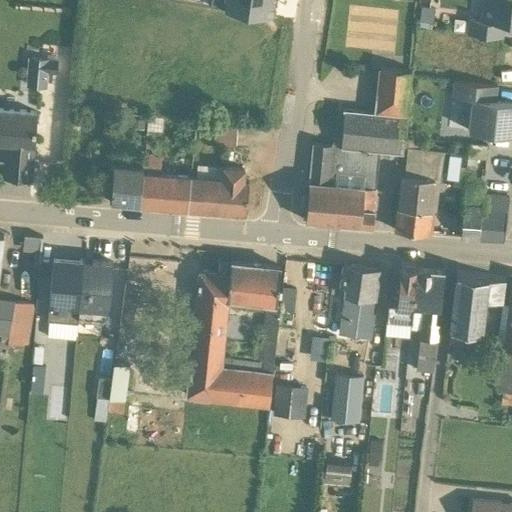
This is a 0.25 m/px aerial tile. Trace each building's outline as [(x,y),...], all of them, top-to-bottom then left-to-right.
[(223,0),(223,9),(268,14),(269,0),(223,0)] [(511,0),(480,0),(478,20),(467,19),(466,33),(502,37),(504,23),(511,23),(511,0)] [(433,8),(420,6),(418,27),(431,29),(433,8)] [(402,153),(410,70),(377,68),(372,111),(343,108),(339,143),(331,142),(330,144),(312,143),(304,221),(321,222),(371,227),(376,188),(378,152),(402,153)] [(467,130),(511,135),(511,102),(495,100),(496,86),(453,81),(451,96),(470,99),(467,130)] [(0,144),(4,145),(3,177),(29,179),(34,144),(33,144),(37,110),(0,107),(0,144)] [(148,117),(146,129),(161,131),(162,118),(148,117)] [(216,125),(214,145),(234,147),(236,126),(216,125)] [(419,140),(411,139),(410,148),(406,147),(403,175),(439,180),(441,164),(442,152),(419,149),(419,140)] [(484,162),(485,145),(468,144),(460,237),(479,238),(483,181),(474,180),(475,162),(484,162)] [(177,206),(179,172),(155,170),(156,155),(143,154),(143,162),(140,204),(177,206)] [(140,204),(143,162),(113,160),(110,201),(140,204)] [(212,174),(209,208),(245,211),(248,179),(243,178),(244,167),(221,165),(220,174),(212,174)] [(209,208),(212,174),(179,172),(177,206),(209,208)] [(397,207),(434,211),(439,180),(400,175),(397,207)] [(503,240),(508,197),(483,193),(479,238),(503,240)] [(427,235),(428,233),(432,233),(434,211),(397,207),(395,231),(427,235)] [(0,353),(5,354),(6,342),(27,344),(33,304),(13,298),(0,295),(0,251),(2,235),(0,235),(0,353)] [(42,237),(24,235),(23,251),(33,252),(33,259),(40,260),(42,237)] [(75,339),(81,259),(66,258),(65,264),(52,263),(47,320),(48,320),(47,336),(75,339)] [(81,259),(77,319),(107,321),(112,262),(92,261),(91,263),(83,262),(83,260),(81,259)] [(218,273),(198,271),(190,348),(184,396),(267,407),(278,310),(278,304),(275,303),(279,267),(230,261),(229,261),(229,263),(219,263),(218,273)] [(378,269),(343,264),(340,284),(344,286),(337,333),(370,337),(371,337),(378,269)] [(410,320),(415,268),(400,267),(396,302),(387,302),(386,318),(410,320)] [(443,271),(415,268),(410,320),(410,329),(420,331),(416,370),(432,372),(436,342),(443,271)] [(448,342),(485,347),(487,333),(482,332),(486,301),(502,302),(505,281),(456,275),(448,342)] [(501,345),(500,351),(511,352),(511,279),(511,280),(508,305),(502,304),(496,344),(501,345)] [(132,326),(138,283),(125,281),(119,325),(132,326)] [(292,311),(295,289),(282,287),(279,304),(278,304),(278,310),(292,311)] [(273,353),(283,354),(286,330),(276,329),(273,353)] [(43,347),(34,346),(33,363),(42,364),(43,347)] [(511,352),(500,351),(493,391),(502,392),(500,404),(511,405),(511,352)] [(107,410),(125,411),(129,364),(114,363),(113,377),(98,376),(95,419),(106,420),(107,410)] [(31,392),(41,393),(43,366),(34,365),(31,392)] [(334,373),(329,419),(358,422),(363,376),(334,373)] [(305,386),(275,384),(272,413),(302,416),(305,386)] [(379,385),(379,412),(399,412),(399,385),(379,385)] [(381,461),(382,441),(370,440),(368,465),(377,466),(378,461),(381,461)] [(351,463),(326,460),(323,484),(348,487),(351,463)] [(511,511),(511,502),(471,498),(469,511),(511,511)]
